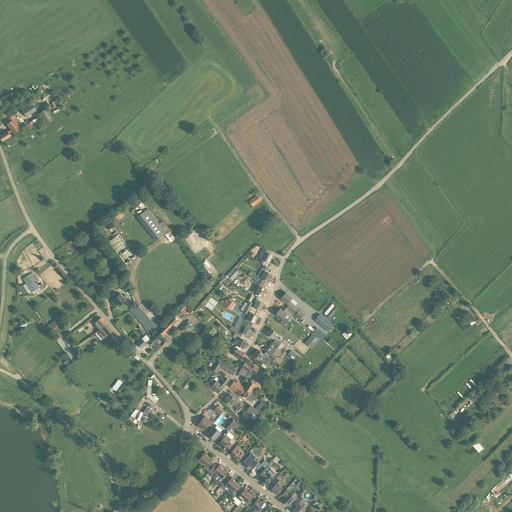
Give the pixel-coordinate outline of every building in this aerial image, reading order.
[(37,111),(32,103),(22,110),(27,117),(37,111)] [(0,114),(0,115),(3,119),(9,115),(5,110),(0,114)] [(46,110),(39,114),(47,125),(53,120),(49,115),(46,110)] [(0,137),(3,141),(21,129),(23,128),(15,115),(7,120),(9,123),(8,124),(12,130),(9,132),(8,131),(0,136),(0,137)] [(39,116),(28,121),(31,127),(42,122),(39,116)] [(257,196),(249,202),(253,207),(261,201),(257,196)] [(156,242),(166,233),(148,209),(137,218),(156,242)] [(125,263),(136,256),(123,237),(125,236),(116,223),(125,217),(122,212),(105,223),(108,228),(114,237),(110,240),(125,263)] [(257,261),(267,266),(269,263),(273,256),(269,254),(271,251),(264,247),(262,251),(265,252),(262,259),(259,257),(257,261)] [(208,273),(213,270),(207,260),(202,263),(208,273)] [(264,284),(266,280),(269,282),(272,275),(263,270),(257,281),(264,284)] [(23,279),(26,284),(23,285),(27,291),(29,289),(31,292),(40,287),(32,274),(23,279)] [(254,288),(257,290),(255,293),(263,297),(266,290),(262,288),(264,284),(257,281),(255,280),(253,283),(255,284),(254,288)] [(229,292),(228,291),(228,290),(219,283),(216,287),(226,295),(229,292)] [(125,295),(123,297),(120,293),(114,300),(120,306),(128,298),(125,295)] [(200,309),(203,311),(206,308),(204,306),(213,296),(210,293),(195,310),(197,312),(200,309)] [(300,319),(305,314),(289,302),(292,298),(286,293),(281,298),(289,305),(286,308),(300,319)] [(259,298),(255,295),(251,303),(248,301),(246,307),(251,309),(252,306),(260,310),(260,311),(264,304),(258,301),(259,298)] [(210,303),(207,306),(212,310),(219,302),(212,297),(208,302),(210,303)] [(235,303),(229,299),(224,305),(230,310),(235,303)] [(335,306),(326,315),(330,318),(338,308),(337,308),(337,307),(336,307),(335,306)] [(243,312),(247,314),(249,315),(247,320),(254,323),(258,316),(257,316),(249,312),(251,309),(246,307),(243,312)] [(275,315),(279,317),(280,319),(278,321),(284,326),(288,320),(285,317),(287,314),(280,309),(275,315)] [(152,322),(143,310),(134,317),(144,328),(152,322)] [(319,313),(314,320),(325,329),(328,332),(333,325),(319,313)] [(94,323),(99,329),(106,324),(101,317),(94,323)] [(177,320),(174,317),(159,332),(162,335),(177,320)] [(57,319),(48,325),(51,328),(52,330),(61,324),(57,319)] [(188,320),(183,326),(180,330),(184,333),(192,323),(188,320)] [(251,326),(244,320),(238,330),(231,326),(229,329),(235,332),(241,336),(243,333),(249,336),(252,331),(249,330),(251,326)] [(113,331),(106,324),(99,329),(96,332),(103,340),(106,337),(111,333),(113,331)] [(275,344),(268,353),(271,356),(281,343),(276,339),(279,335),(271,328),(267,334),(272,339),(273,338),(275,340),(273,342),(275,344)] [(327,336),(317,329),(313,334),(323,341),(327,336)] [(347,329),(343,334),(348,338),(352,333),(347,329)] [(167,340),(162,335),(159,332),(153,339),(149,343),(151,346),(152,345),(157,350),(161,346),(156,342),(160,338),(164,343),(167,340)] [(239,340),(236,345),(243,349),(247,342),(244,340),(240,338),(241,336),(235,332),(233,337),(239,340)] [(313,335),(306,344),(311,348),(318,339),(313,335)] [(244,355),(239,350),(235,347),(231,351),(241,360),(244,355)] [(275,359),(271,356),(268,353),(266,352),(265,355),(264,354),(258,350),(253,355),(256,357),(256,358),(263,363),(266,365),(270,360),(273,362),(275,359)] [(223,362),(219,359),(216,358),(210,368),(212,370),(217,373),(220,367),(233,375),(236,370),(223,362)] [(245,388),(253,393),(260,383),(253,377),(258,370),(254,366),(252,368),(245,362),(242,367),(250,372),(247,376),(250,379),(249,381),(250,381),(245,388)] [(204,384),(209,389),(211,387),(218,393),(223,388),(230,380),(222,374),(220,378),(223,380),(219,384),(213,378),(208,383),(206,382),(204,384)] [(112,388),(116,390),(122,382),(118,379),(112,388)] [(149,379),(147,399),(158,400),(158,396),(151,395),(152,379),(149,379)] [(236,391),(240,385),(234,381),(230,387),(236,391)] [(245,389),(240,385),(236,391),(240,393),(242,390),(243,391),(245,389)] [(257,396),(253,393),(245,388),(245,389),(243,391),(242,390),(240,393),(241,394),(240,395),(249,401),(251,398),(254,400),(257,396)] [(238,412),(242,407),(238,403),(238,402),(236,400),(230,394),(225,400),(231,406),(233,404),(236,406),(234,408),(238,412)] [(262,400),(255,409),(260,413),(268,405),(262,400)] [(148,402),(144,412),(135,408),(130,419),(139,423),(138,427),(140,428),(143,420),(147,422),(154,405),(148,402)] [(220,415),(223,412),(225,410),(219,405),(218,407),(217,407),(214,410),(220,415)] [(257,416),(260,413),(255,409),(250,405),(245,412),(251,416),(254,414),(257,416)] [(207,420),(204,418),(197,426),(201,429),(201,428),(204,430),(210,423),(211,421),(208,419),(207,420)] [(237,421),(234,418),(233,420),(232,419),(225,426),(228,430),(236,423),(236,422),(237,421)] [(207,434),(214,440),(221,433),(214,427),(207,434)] [(229,442),(231,439),(226,435),(219,444),(227,451),(232,444),(229,442)] [(237,446),(230,454),(239,461),(244,454),(239,450),(240,449),(237,446)] [(203,463),(208,457),(206,455),(207,454),(205,452),(202,455),(200,453),(198,455),(197,455),(195,457),(198,460),(203,463)] [(257,461),(258,459),(251,453),(244,462),(248,466),(247,467),(251,471),(255,467),(258,469),(261,465),(257,461)] [(203,468),(208,472),(212,467),(214,465),(211,462),(214,459),(212,458),(211,459),(208,457),(203,463),(205,466),(203,468)] [(215,478),(218,476),(223,469),(221,467),(222,466),(220,464),(217,467),(214,465),(212,467),(208,472),(207,474),(209,476),(210,474),(215,478)] [(222,485),(225,481),(227,479),(224,476),(228,472),(226,470),(225,471),(223,469),(218,476),(219,477),(217,480),(222,485)] [(267,485),(269,482),(273,478),(268,473),(268,474),(264,470),(260,475),(264,478),(262,480),(267,485)] [(228,491),(235,482),(233,480),(234,479),(232,477),(229,480),(227,479),(225,481),(222,485),(224,487),(223,488),(228,491)] [(277,495),(283,488),(279,485),(281,482),(277,478),(271,484),(274,487),(271,490),(277,495)] [(502,481),(492,491),(498,496),(507,486),(502,481)] [(235,482),(228,491),(232,495),(232,494),(235,496),(240,490),(238,488),(240,485),(238,483),(237,484),(235,482)] [(241,502),(243,500),(248,493),(246,491),(247,490),(245,488),(243,492),(240,490),(235,496),(241,502)] [(289,492),(286,489),(282,495),(285,497),(282,500),(288,506),(294,500),(291,497),(293,496),(289,492)] [(251,495),(248,493),(243,500),(245,502),(244,504),(248,508),(252,502),(253,501),(251,499),(254,496),(252,494),(251,495)] [(295,511),(302,511),(305,510),(301,506),(305,501),(300,496),(294,503),(298,506),(293,511),(295,511)] [(260,511),(262,511),(259,509),(263,504),(258,500),(252,506),(254,507),(251,510),(253,511),(252,511),(260,511)]
